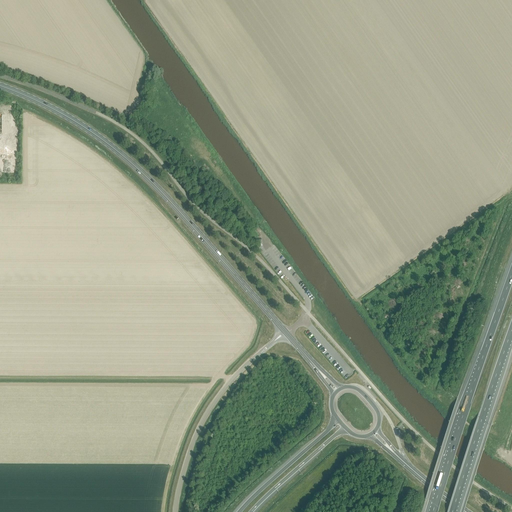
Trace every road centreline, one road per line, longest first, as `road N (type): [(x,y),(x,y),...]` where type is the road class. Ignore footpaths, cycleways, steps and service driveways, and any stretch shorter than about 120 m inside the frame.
road 1 (primary): [(285,332),(124,157),(65,115),(0,85)]
road 2 (motorway): [(511,272),(432,511)]
road 3 (unclassified): [(175,511),(208,410),(285,332)]
road 4 (motorway): [(452,511),(511,328)]
road 5 (motorway): [(335,416),(239,511)]
road 6 (motorway): [(251,511),(346,429)]
